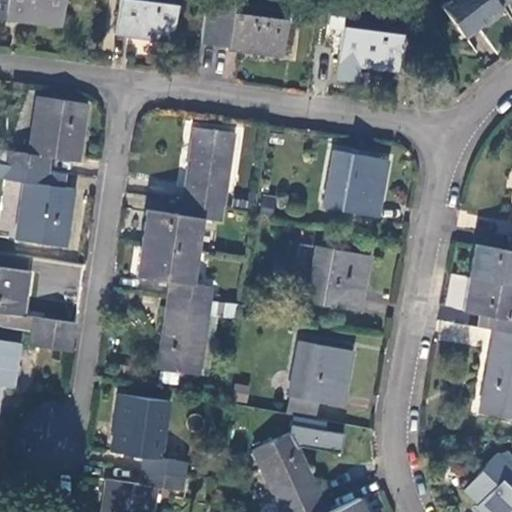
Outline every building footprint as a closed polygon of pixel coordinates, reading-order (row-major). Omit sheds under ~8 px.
[(0,18),(64,27),(67,0),(0,0),(0,1),(0,18)] [(174,42),(179,0),(122,0),(118,34),(174,42)] [(206,0),(202,42),(230,45),(231,48),(285,56),(292,3),(268,0),(206,0)] [(449,0),(442,6),(466,36),(478,26),(503,7),(497,0),(449,0)] [(503,7),(478,26),(483,33),(508,14),(503,7)] [(400,72),(406,15),(348,8),(340,63),(400,72)] [(9,153),(7,166),(50,172),(52,159),(79,163),(87,103),(38,97),(30,155),(9,153)] [(195,128),(184,202),(225,208),(236,133),(195,128)] [(388,161),(335,152),(326,208),(378,216),(388,161)] [(50,172),(7,166),(0,164),(0,180),(26,184),(18,241),(67,248),(75,189),(66,188),(48,185),(50,172)] [(66,188),(69,175),(50,172),(48,185),(66,188)] [(147,209),(142,243),(199,251),(205,218),(224,221),(225,208),(184,202),(182,216),(147,209)] [(297,228),(283,225),(283,235),(295,237),(297,228)] [(172,283),(170,296),(211,302),(214,289),(194,286),(199,251),(142,243),(138,277),(172,283)] [(476,246),(470,278),(511,285),(511,244),(511,252),(476,246)] [(371,257),(318,248),(308,303),(361,312),(371,257)] [(0,327),(33,333),(73,338),(76,324),(26,317),(32,272),(0,267),(0,313),(2,313),(0,323),(0,327)] [(499,318),(497,330),(511,332),(511,285),(470,278),(464,311),(481,315),(499,318)] [(211,302),(170,296),(160,369),(199,376),(211,302)] [(481,315),(478,327),(496,330),(497,330),(499,318),(481,315)] [(511,332),(497,330),(482,413),(511,418),(511,332)] [(71,351),(73,338),(33,333),(31,346),(71,351)] [(21,345),(0,341),(0,402),(2,387),(14,389),(21,345)] [(292,396),(321,403),(344,407),(354,351),(302,342),(292,396)] [(244,404),(248,387),(235,385),(233,402),(244,404)] [(146,458),(144,471),(185,477),(187,463),(162,459),(170,402),(120,394),(112,453),(146,458)] [(289,415),(317,420),(321,403),(292,396),(289,415)] [(298,511),(323,501),(292,433),(254,450),(279,503),(261,511),(298,511)] [(511,511),(511,466),(499,454),(466,491),(479,503),(477,508),(481,511),(511,511)] [(206,465),(194,464),(192,473),(205,475),(206,465)] [(185,477),(144,471),(142,485),(108,481),(103,511),(154,511),(158,488),(183,492),(185,477)] [(331,511),(327,511),(323,501),(298,511),(365,511),(360,501),(331,511)]
